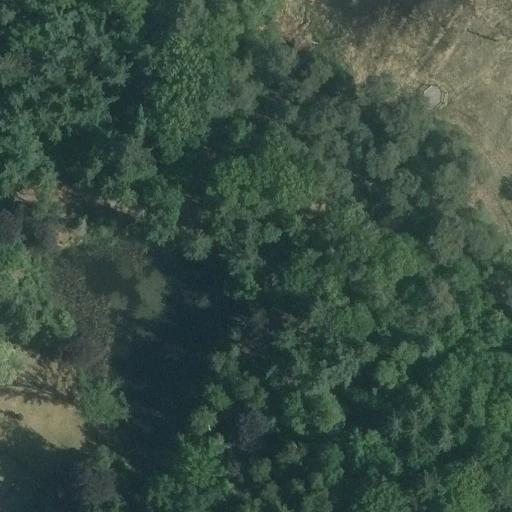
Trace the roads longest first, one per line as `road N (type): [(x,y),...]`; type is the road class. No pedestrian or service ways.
road 1 (track): [(197,147),(28,0)]
road 2 (track): [(511,416),(377,302)]
road 3 (track): [(291,226),(197,147)]
